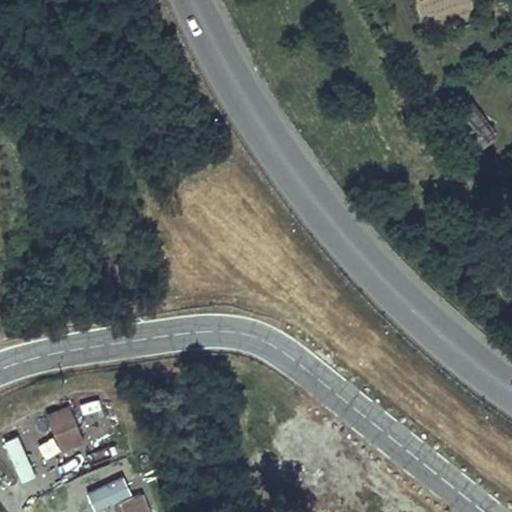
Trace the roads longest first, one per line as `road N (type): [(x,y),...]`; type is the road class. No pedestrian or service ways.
road 1 (unclassified): [(0,369),(75,348),(196,331),(258,338),(482,511)]
road 2 (primary): [(191,0),(287,168),(335,228),(433,327),(511,389)]
